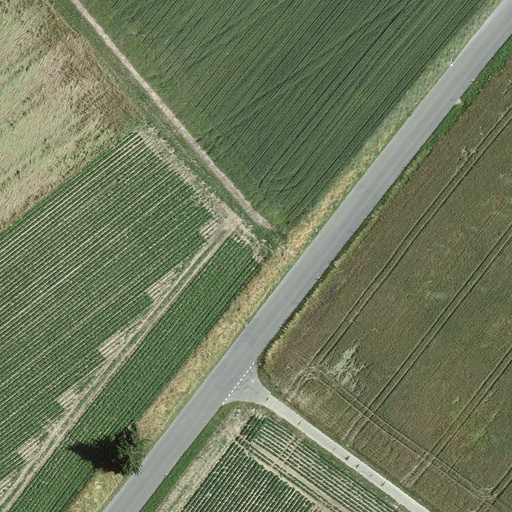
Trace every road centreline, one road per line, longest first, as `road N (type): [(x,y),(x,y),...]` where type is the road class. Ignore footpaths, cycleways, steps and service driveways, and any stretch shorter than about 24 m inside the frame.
road 1 (tertiary): [(119,511),(511,10)]
road 2 (track): [(229,371),(420,511)]
